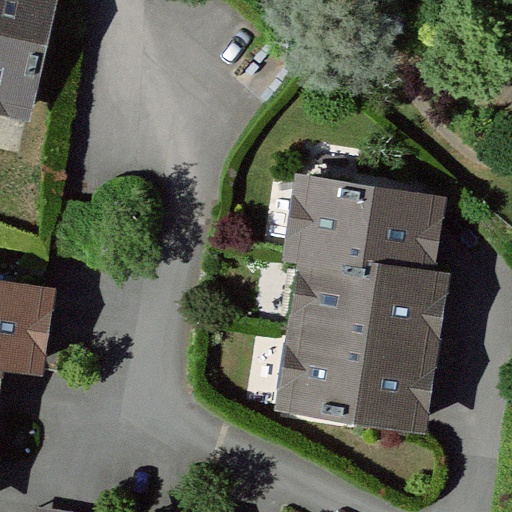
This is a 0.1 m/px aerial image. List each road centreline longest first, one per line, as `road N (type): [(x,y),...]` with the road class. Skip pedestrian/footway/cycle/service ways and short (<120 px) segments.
road 1 (residential): [(125,0),(177,157),(181,209),(139,394),(154,424),(321,511)]
road 2 (unknown): [(494,511),(504,377),(489,257)]
